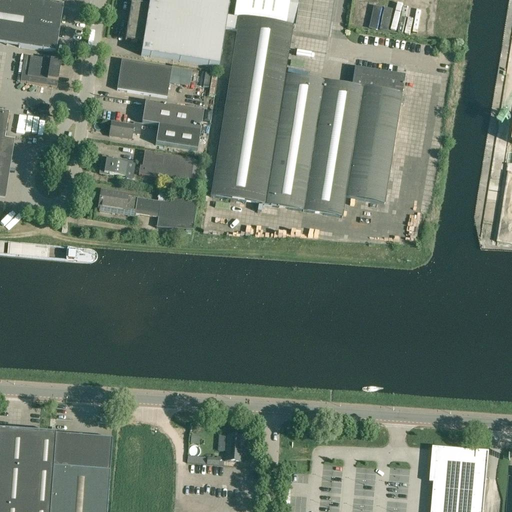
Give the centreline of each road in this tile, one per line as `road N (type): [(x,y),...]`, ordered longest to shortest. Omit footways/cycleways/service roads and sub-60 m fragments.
road 1 (tertiary): [(0,389),(271,408)]
road 2 (tertiary): [(271,408),(511,424)]
road 3 (unclassified): [(80,114),(68,210),(42,210),(31,199),(32,175),(55,141)]
